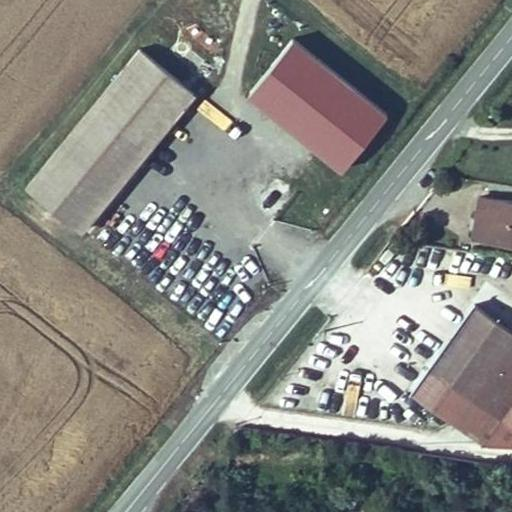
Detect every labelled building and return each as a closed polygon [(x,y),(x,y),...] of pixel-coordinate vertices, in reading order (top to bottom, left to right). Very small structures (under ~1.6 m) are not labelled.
[(294,33),(250,87),(345,164),(389,109),(294,33)] [(188,91),(135,47),(22,185),(76,229),(188,91)] [(489,230),(495,192),(473,189),(466,226),(489,230)] [(511,233),(511,195),(495,192),(489,230),(511,233)] [(511,323),(470,296),(457,317),(410,385),(477,434),(480,431),(511,431),(511,323)]
